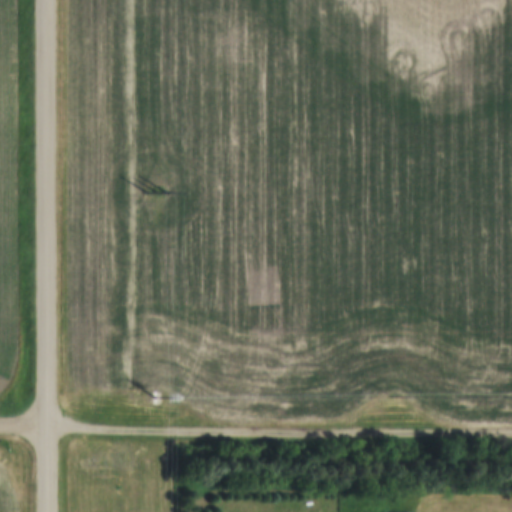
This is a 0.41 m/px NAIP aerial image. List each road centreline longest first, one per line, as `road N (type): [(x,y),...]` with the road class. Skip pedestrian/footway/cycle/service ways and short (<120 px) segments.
road 1 (residential): [(48,511),(46,0)]
road 2 (track): [(511,439),(48,435)]
